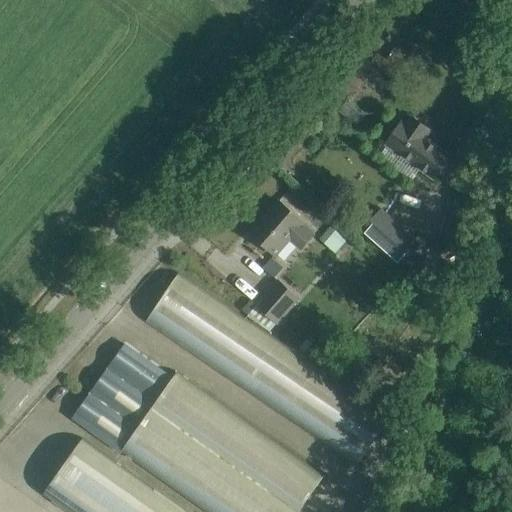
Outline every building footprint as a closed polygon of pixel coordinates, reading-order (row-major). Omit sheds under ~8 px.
[(400,124),(386,143),(433,177),(447,158),(421,140),(431,127),(409,111),(400,124)] [(304,222),(294,214),(279,200),(268,213),(271,215),(255,234),(252,231),(250,233),(275,255),(290,238),(301,248),(313,234),(302,224),(304,222)] [(400,266),(420,244),(381,209),(361,232),(400,266)] [(336,251),(347,237),(335,228),(324,242),(336,251)] [(400,280),(427,303),(439,290),(411,266),(400,280)] [(390,415),(179,272),(145,322),(356,465),(390,415)] [(277,324),(299,300),(279,283),(258,307),(277,324)] [(122,452),(207,511),(294,511),(322,474),(177,372),(173,377),(125,344),(72,418),(122,453),(122,452)] [(187,511),(82,438),(43,494),(68,511),(187,511)]
